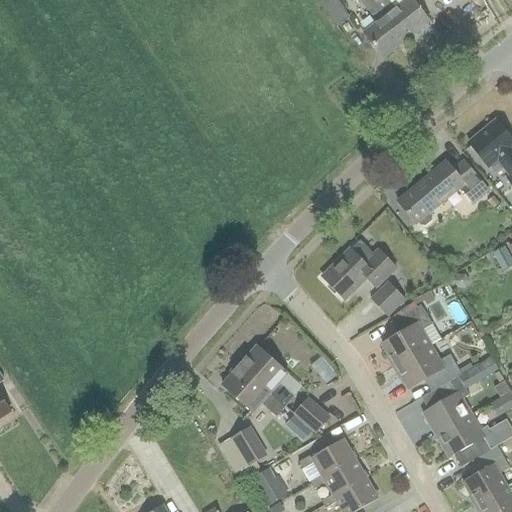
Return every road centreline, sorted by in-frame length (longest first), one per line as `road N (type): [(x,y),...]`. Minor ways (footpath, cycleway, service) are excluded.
road 1 (tertiary): [(266,264),(349,178),(511,48)]
road 2 (tertiary): [(59,511),(136,410),(266,264)]
road 3 (residential): [(439,511),(360,375),(266,264)]
